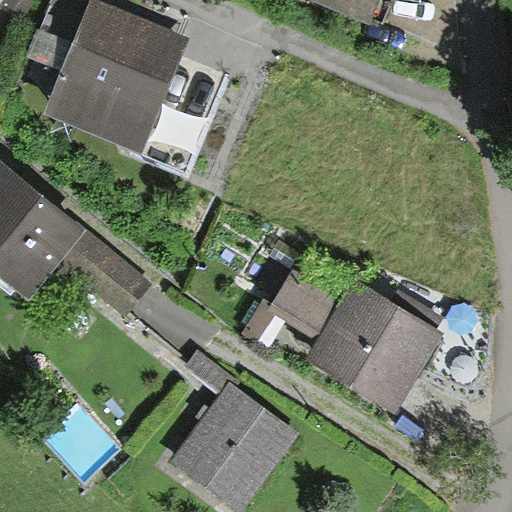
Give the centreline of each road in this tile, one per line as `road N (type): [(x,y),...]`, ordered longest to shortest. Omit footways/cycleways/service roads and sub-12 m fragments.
road 1 (residential): [(500,136),(186,0)]
road 2 (residential): [(500,136),(477,0)]
